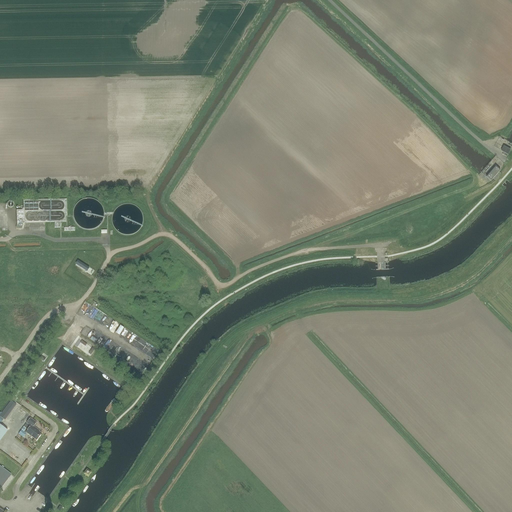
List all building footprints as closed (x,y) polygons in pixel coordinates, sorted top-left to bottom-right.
[(507,157),(511,150),(504,146),(501,152),(503,153),(503,155),(507,157)] [(499,172),(500,171),(496,167),(487,177),(491,181),(493,179),(495,181),(498,177),(501,174),(499,172)] [(92,270),(81,262),(79,265),(90,273),(92,270)] [(97,342),(103,334),(100,332),(96,337),(94,335),(92,339),(97,342)] [(113,352),(117,354),(122,345),(117,343),(113,352)] [(153,348),(145,352),(148,359),(156,356),(153,348)] [(0,416),(5,420),(17,405),(11,401),(0,415),(0,416)] [(26,432),(37,441),(42,434),(37,430),(37,429),(34,427),(36,423),(30,418),(27,423),(31,426),(26,432)] [(18,434),(23,437),(27,433),(24,431),(26,429),(24,427),(22,430),(18,434)] [(0,486),(1,488),(11,475),(0,466),(0,486)]
